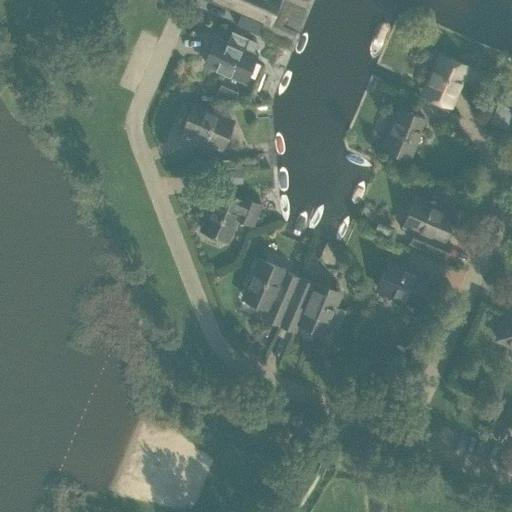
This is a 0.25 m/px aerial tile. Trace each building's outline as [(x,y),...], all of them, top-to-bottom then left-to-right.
[(277,0),(233,0),(231,5),(269,21),(277,0)] [(262,22),(240,13),(235,24),(257,33),(262,22)] [(228,43),(217,38),(205,64),(243,80),(255,54),(244,50),(249,39),(232,32),(228,43)] [(263,39),(257,54),(270,59),(276,44),(263,39)] [(450,104),(466,67),(440,55),(424,93),(450,104)] [(509,129),(511,130),(511,108),(498,103),(490,122),(509,129)] [(194,135),(220,146),(231,121),(194,104),(183,130),(180,137),(192,141),(194,135)] [(383,146),(409,157),(425,119),(399,108),(383,146)] [(239,200),(217,190),(201,228),(227,239),(236,218),(251,224),(261,203),(241,195),(239,200)] [(452,241),(443,237),(453,215),(415,199),(404,224),(413,228),(408,243),(445,258),(452,241)] [(405,259),(422,266),(427,255),(410,248),(405,259)] [(263,317),(279,324),(299,276),(258,259),(242,296),(267,307),(263,317)] [(415,304),(426,278),(388,262),(377,288),(415,304)] [(339,293),(299,276),(279,324),(294,331),(299,320),(323,331),(327,321),(336,325),(335,327),(336,328),(344,310),(334,306),(339,293)] [(511,315),(507,313),(496,339),(511,345),(511,315)] [(503,390),(481,379),(476,390),(497,400),(503,390)] [(511,401),(503,421),(511,425),(511,401)]
